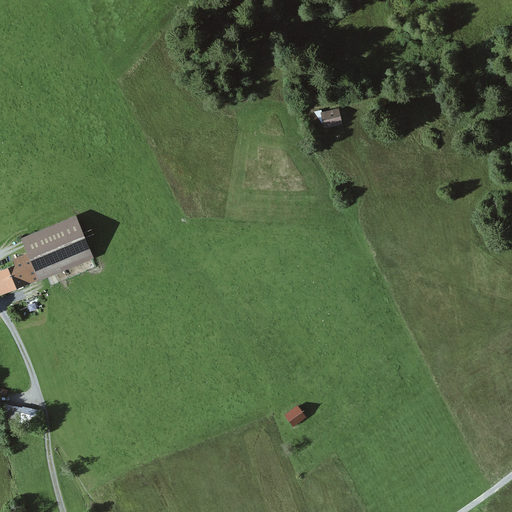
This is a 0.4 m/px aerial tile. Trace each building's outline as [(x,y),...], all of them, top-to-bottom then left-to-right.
[(320,114),(325,130),(343,125),(338,109),(320,114)] [(28,257),(39,283),(93,260),(76,218),(22,241),(28,257)] [(0,292),(2,297),(39,283),(28,257),(13,263),(16,269),(0,274),(0,292)] [(14,408),(4,406),(0,424),(34,432),(38,412),(24,409),(23,411),(14,408)] [(301,413),(297,408),(286,417),(294,427),(305,419),(301,413)]
